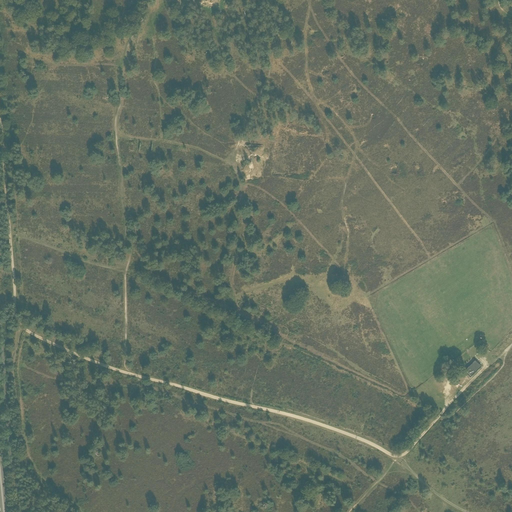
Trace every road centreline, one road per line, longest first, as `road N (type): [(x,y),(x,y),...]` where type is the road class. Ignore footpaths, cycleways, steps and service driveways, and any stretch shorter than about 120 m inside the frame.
road 1 (track): [(511,344),(400,456),(286,414),(124,372)]
road 2 (track): [(32,334),(17,321),(0,118)]
